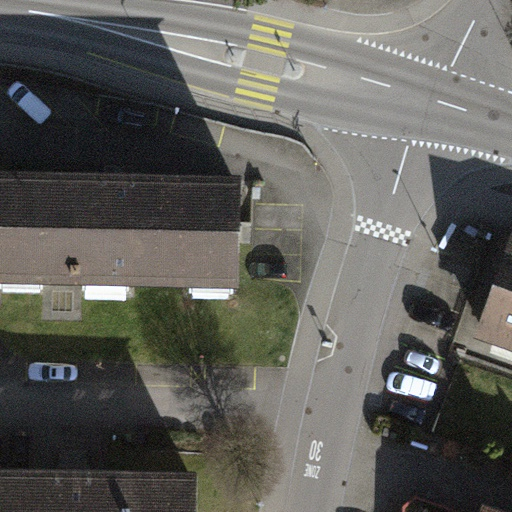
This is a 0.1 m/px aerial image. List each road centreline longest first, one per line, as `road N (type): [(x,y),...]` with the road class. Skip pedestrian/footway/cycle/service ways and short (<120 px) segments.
road 1 (secondary): [(435,101),(0,10)]
road 2 (residential): [(435,101),(385,221),(328,424)]
road 3 (residential): [(0,411),(289,416),(328,424)]
